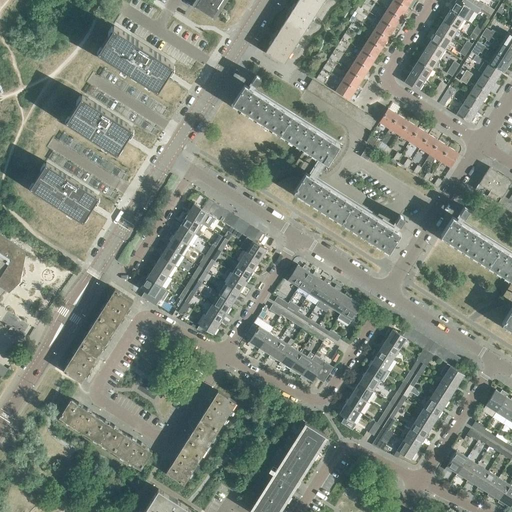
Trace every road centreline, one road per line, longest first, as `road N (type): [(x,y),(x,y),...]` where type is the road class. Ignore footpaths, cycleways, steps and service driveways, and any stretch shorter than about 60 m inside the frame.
road 1 (residential): [(479,143),(386,82),(430,0)]
road 2 (residential): [(437,210),(346,155),(360,132),(303,96)]
road 3 (residential): [(222,354),(318,399),(371,323)]
road 4 (tertiary): [(0,423),(102,260)]
road 5 (residential): [(96,393),(166,437),(222,354)]
road 6 (residential): [(222,354),(146,317),(96,393)]
road 7 (residential): [(102,260),(119,272),(130,268),(192,169)]
road 8 (residential): [(418,479),(495,360)]
road 9 (residential): [(222,354),(298,236)]
road 10 (residential): [(495,360),(386,291)]
road 11 (residential): [(298,236),(192,169)]
road 12 (tertiary): [(102,260),(169,154)]
